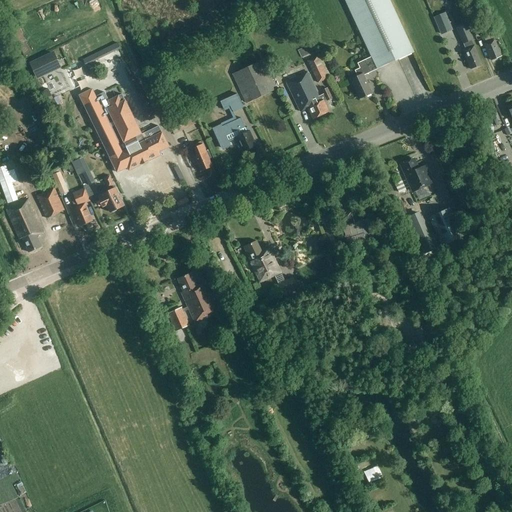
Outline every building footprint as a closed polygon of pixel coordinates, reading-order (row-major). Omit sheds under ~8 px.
[(344,0),(377,70),(415,53),(390,0),(344,0)] [(200,12),(202,18),(211,15),(210,10),(200,12)] [(434,17),(441,34),(448,31),(444,22),(448,20),(445,13),(434,17)] [(467,17),(473,32),(480,29),(476,18),(474,19),(473,15),(467,17)] [(288,70),(307,58),(294,39),(283,46),(266,22),(258,27),(274,51),(275,51),(288,70)] [(471,69),(482,65),(474,46),(471,40),(473,40),(466,23),(456,28),(463,44),(464,43),(466,48),(462,50),(471,69)] [(7,27),(12,41),(21,38),(16,24),(7,27)] [(501,56),(494,39),(491,34),(483,37),(486,43),(484,43),(491,60),(501,56)] [(53,51),(29,63),(36,79),(61,68),(53,51)] [(307,61),(318,83),(330,77),(320,55),(307,61)] [(360,99),(372,93),(363,74),(370,71),(364,60),(357,63),(359,68),(355,70),(357,76),(350,79),(360,99)] [(263,61),(233,75),(246,104),(276,90),(263,61)] [(68,67),(71,82),(82,79),(78,64),(68,67)] [(145,121),(153,117),(146,100),(138,103),(133,92),(138,90),(132,74),(126,77),(131,89),(124,92),(133,116),(142,113),(145,121)] [(313,119),(329,112),(324,101),(326,100),(327,102),(332,99),(327,88),(321,91),(324,95),(319,97),(308,74),(287,83),(301,112),(308,108),(313,119)] [(162,133),(158,126),(141,134),(125,101),(121,102),(118,96),(108,101),(104,92),(95,97),(92,89),(79,96),(110,158),(117,173),(127,167),(129,171),(141,165),(148,161),(160,155),(159,152),(169,147),(162,133)] [(232,111),(242,106),(237,94),(220,102),(224,109),(230,106),(232,111)] [(31,110),(39,129),(45,126),(36,108),(31,110)] [(199,119),(196,113),(196,112),(193,113),(194,114),(183,119),(183,118),(169,125),(174,134),(187,128),(198,123),(197,120),(199,119)] [(256,146),(249,131),(247,132),(246,129),(247,128),(247,127),(245,128),(241,118),(222,126),(221,124),(212,129),(221,148),(230,144),(229,141),(235,138),(239,148),(241,147),(244,151),(256,146)] [(502,144),(495,147),(499,158),(506,155),(502,144)] [(199,155),(194,157),(200,171),(212,166),(209,159),(211,158),(208,151),(206,152),(202,145),(196,148),(199,155)] [(413,193),(433,183),(425,164),(419,167),(415,158),(400,164),(413,193)] [(95,182),(89,170),(82,173),(88,185),(95,182)] [(68,192),(60,172),(52,175),(61,195),(68,192)] [(350,190),(344,175),(330,181),(335,191),(333,191),(345,220),(362,212),(352,189),(350,190)] [(124,206),(116,188),(115,188),(109,176),(104,179),(108,188),(110,187),(111,190),(98,197),(103,207),(106,205),(110,213),(124,206)] [(401,180),(394,183),(398,194),(406,191),(401,180)] [(47,219),(64,211),(54,188),(36,196),(47,219)] [(92,221),(85,202),(90,200),(85,188),(72,193),(77,205),(72,208),(80,226),(92,221)] [(44,232),(28,199),(6,209),(20,239),(22,238),(28,253),(41,247),(36,236),(44,232)] [(324,203),(327,209),(332,207),(330,201),(324,203)] [(464,236),(451,207),(428,217),(441,246),(464,236)] [(419,212),(405,218),(405,219),(412,233),(421,255),(424,254),(433,250),(435,249),(419,212)] [(341,238),(347,236),(343,225),(338,227),(341,238)] [(326,255),(332,271),(337,269),(325,235),(319,237),(321,241),(317,243),(320,252),(323,251),(326,255)] [(293,278),(285,282),(270,249),(262,253),(257,241),(244,247),(251,262),(251,263),(260,283),(275,276),(285,298),(299,292),(293,278)] [(181,293),(188,307),(182,309),(181,308),(168,314),(176,332),(189,326),(183,312),(189,310),(195,323),(219,312),(205,283),(198,286),(192,273),(177,279),(183,292),(181,293)] [(441,317),(426,324),(436,346),(451,339),(441,317)] [(434,423),(438,431),(446,427),(442,419),(434,423)] [(442,452),(451,448),(447,439),(438,442),(442,452)] [(348,446),(353,454),(358,451),(353,443),(348,446)] [(447,461),(450,470),(460,467),(456,457),(447,461)] [(461,490),(469,486),(466,477),(457,481),(461,490)]
